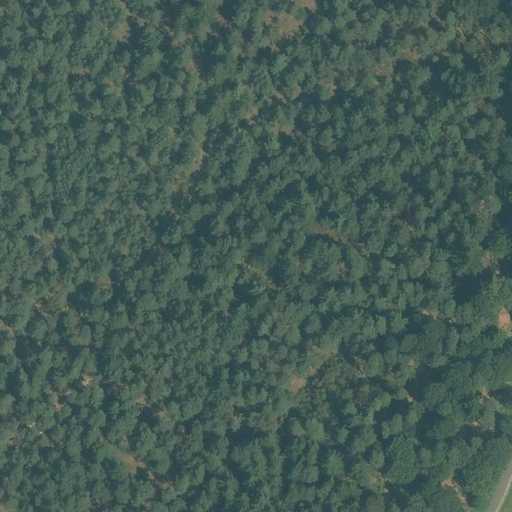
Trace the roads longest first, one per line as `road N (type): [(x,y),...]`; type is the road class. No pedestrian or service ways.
road 1 (track): [(0,296),(67,321),(107,314),(230,138),(270,110),(372,71),(390,76),(395,88),(419,252),(459,320),(493,350)]
road 2 (unclassified): [(511,71),(501,184),(508,236)]
